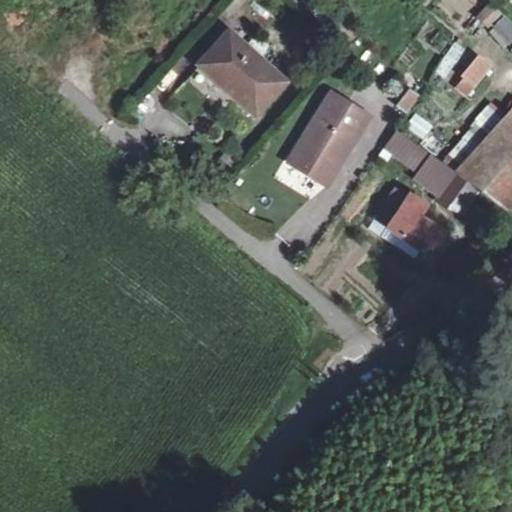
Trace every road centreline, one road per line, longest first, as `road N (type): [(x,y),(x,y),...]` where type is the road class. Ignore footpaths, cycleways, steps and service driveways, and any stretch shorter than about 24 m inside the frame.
road 1 (residential): [(70,93),(346,328),(373,367)]
road 2 (secondary): [(373,367),(326,400),(227,511)]
road 3 (secondary): [(511,285),(373,367)]
